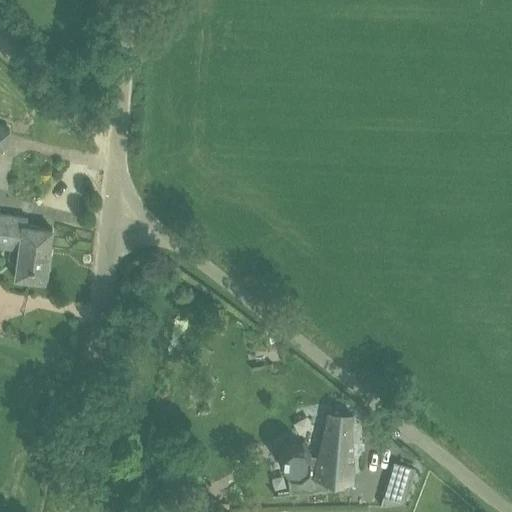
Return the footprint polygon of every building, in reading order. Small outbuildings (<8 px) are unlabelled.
[(0,148),(2,150),(10,127),(0,123),(0,148)] [(18,244),(50,248),(52,228),(25,224),(26,216),(0,212),(0,246),(18,248),(18,244)] [(14,278),(45,282),(50,248),(18,244),(18,248),(14,278)] [(287,473),(289,492),(353,485),(353,454),(346,453),(349,426),(352,424),(352,414),(327,412),(318,454),(314,454),(304,442),(290,440),(279,449),(278,462),(287,473)] [(394,461),(381,505),(405,504),(415,467),(394,461)] [(181,511),(184,511),(214,511),(216,499),(184,494),(181,511)]
